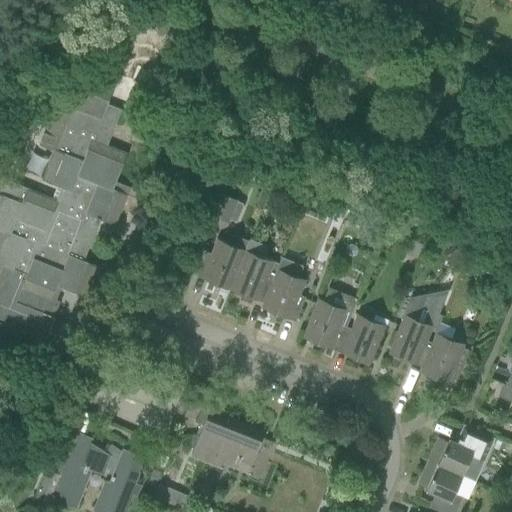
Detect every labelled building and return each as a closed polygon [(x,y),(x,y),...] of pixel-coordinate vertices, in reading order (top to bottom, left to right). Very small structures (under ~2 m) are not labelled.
[(112,90),(94,83),(83,78),(71,107),(57,101),(39,144),(54,150),(42,180),(61,187),(56,201),(27,189),(0,177),(0,327),(42,344),(58,302),(51,300),(57,285),(86,297),(97,267),(83,262),(100,219),(114,225),(129,188),(114,183),(126,154),(107,146),(121,110),(107,104),(112,90)] [(288,182),(277,178),(273,189),(284,193),(288,182)] [(311,192),(306,204),(323,212),(329,199),(311,192)] [(217,202),(212,217),(225,223),(230,208),(230,207),(233,199),(222,195),(218,203),(217,202)] [(351,206),(345,221),(362,228),(368,213),(351,206)] [(231,245),(216,239),(210,254),(205,252),(195,276),(227,289),(247,241),(235,236),(231,245)] [(247,241),(227,289),(262,303),(278,264),(263,258),(267,247),(250,240),(249,242),(247,241)] [(418,258),(423,246),(410,240),(405,252),(418,258)] [(454,250),(448,265),(459,270),(466,255),(454,250)] [(280,258),(278,264),(262,303),(263,303),(261,308),(274,313),(295,322),(305,297),(299,294),(305,281),(298,278),(302,267),(280,258)] [(483,267),(478,278),(494,284),(498,274),(483,267)] [(317,299),(302,338),(335,351),(345,326),(351,312),(346,311),(352,297),(326,287),(321,300),(317,299)] [(390,348),(388,354),(421,367),(434,336),(429,334),(444,297),(426,297),(421,308),(408,303),(390,348)] [(345,326),(335,351),(357,360),(370,365),(372,360),(388,321),(375,316),(373,321),(356,314),(350,328),(345,326)] [(421,367),(422,367),(419,373),(432,377),(454,386),(468,350),(463,349),(465,345),(436,334),(435,336),(434,336),(421,367)] [(511,402),(511,387),(506,385),(501,397),(511,402)] [(193,434),(188,446),(194,449),(191,456),(217,467),(220,460),(236,467),(240,457),(251,462),(261,437),(229,425),(231,420),(200,407),(194,422),(204,426),(199,437),(193,434)] [(437,438),(427,462),(462,477),(462,476),(475,482),(493,443),(463,430),(457,443),(448,439),(447,442),(437,438)] [(35,493),(33,500),(43,504),(42,507),(49,510),(51,504),(77,508),(93,470),(104,475),(106,470),(113,473),(109,483),(105,481),(98,499),(113,505),(110,511),(126,511),(133,495),(137,497),(142,486),(136,483),(141,473),(138,472),(143,458),(123,449),(122,452),(112,445),(106,453),(91,443),(93,438),(79,433),(71,454),(66,452),(57,474),(55,473),(52,478),(43,474),(35,493)] [(454,494),(462,477),(427,462),(417,484),(426,488),(425,490),(434,494),(428,507),(439,511),(454,511),(462,497),(454,494)] [(151,476),(147,485),(155,488),(159,479),(151,476)] [(23,487),(4,499),(9,507),(28,496),(23,487)]
